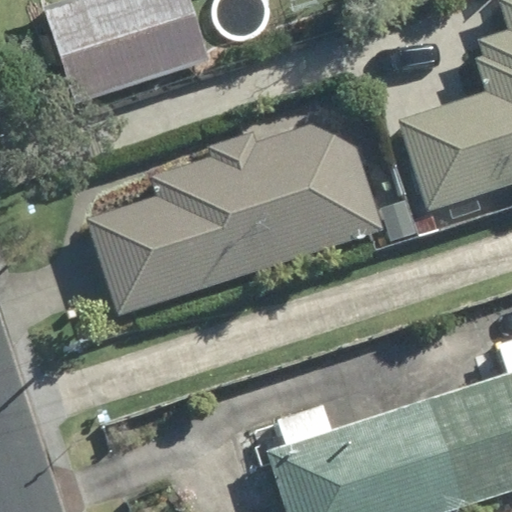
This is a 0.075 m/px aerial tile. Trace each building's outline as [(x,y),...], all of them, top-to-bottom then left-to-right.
[(51,0),(40,4),(72,93),(198,51),(181,0),(51,0)] [(494,93),(396,125),(424,213),(511,184),(511,0),(507,0),(496,4),(506,34),(478,43),(494,93)] [(159,200),(81,224),(112,319),(377,233),(351,153),(308,130),(152,181),(159,200)] [(396,179),(374,185),(380,205),(401,200),(396,179)] [(411,240),(400,208),(381,214),(392,246),(411,240)] [(429,220),(412,227),(418,242),(435,236),(429,220)] [(410,409),(442,511),(454,511),(511,493),(511,343),(494,349),(503,379),(410,409)] [(281,449),(263,455),(281,511),(442,511),(410,409),(327,435),(319,409),(272,424),(281,449)]
